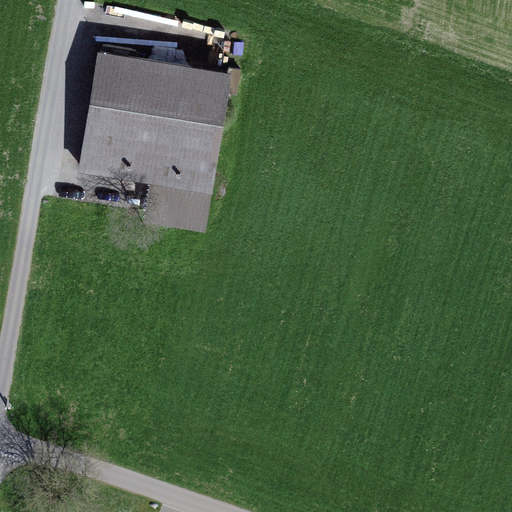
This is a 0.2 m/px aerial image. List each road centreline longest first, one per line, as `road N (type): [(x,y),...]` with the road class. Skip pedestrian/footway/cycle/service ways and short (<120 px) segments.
road 1 (track): [(66,0),(0,400)]
road 2 (unclassified): [(0,437),(218,511)]
